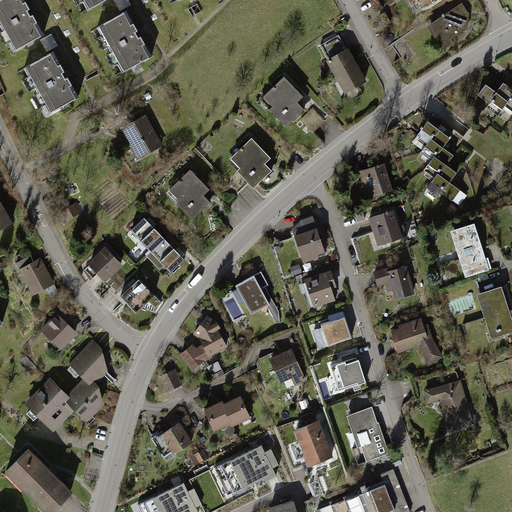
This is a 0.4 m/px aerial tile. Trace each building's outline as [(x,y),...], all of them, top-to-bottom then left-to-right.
[(21,0),(0,0),(0,25),(14,50),(42,33),(29,12),(21,0)] [(81,0),(85,8),(102,0),(81,0)] [(463,3),(430,24),(443,45),(469,29),(470,13),(463,3)] [(126,13),(97,27),(120,71),(148,56),(126,13)] [(43,39),(47,51),(59,47),(55,35),(43,39)] [(340,35),(321,45),(347,92),(365,82),(340,35)] [(52,53),(25,68),(49,112),(76,98),(52,53)] [(285,75),(261,98),(271,109),(270,109),(286,126),(305,107),(300,101),(305,96),(285,75)] [(511,88),(504,82),(496,92),(509,101),(505,105),(511,110),(511,88)] [(505,105),(509,101),(496,92),(486,84),(478,93),(490,103),(487,107),(498,115),(505,105)] [(314,131),(325,120),(313,108),(302,119),(314,131)] [(149,117),(125,130),(143,162),(167,148),(149,117)] [(451,138),(428,120),(417,134),(428,142),(431,138),(444,147),(451,138)] [(253,138),(233,160),(242,169),(238,174),(256,190),(276,168),(271,164),(276,158),(253,138)] [(444,147),(431,138),(428,142),(420,152),(431,160),(435,155),(447,165),(454,155),(444,147)] [(447,165),(435,155),(431,160),(424,169),(434,177),(438,173),(450,182),(457,173),(447,165)] [(384,165),(356,170),(361,197),(390,192),(384,165)] [(187,169),(167,191),(176,199),(171,204),(190,220),(208,200),(203,196),(210,189),(187,169)] [(450,182),(438,173),(434,177),(427,187),(438,195),(441,191),(453,200),(461,191),(450,182)] [(0,230),(12,224),(0,203),(0,230)] [(75,203),(59,212),(64,222),(80,213),(75,203)] [(392,212),(367,219),(375,248),(400,240),(392,212)] [(290,228),(293,235),(313,229),(309,216),(299,220),(290,228)] [(141,217),(127,230),(147,250),(161,237),(141,217)] [(473,223),(448,231),(462,276),(487,269),(473,223)] [(313,229),(293,235),(302,263),(322,256),(313,229)] [(182,258),(161,237),(147,250),(168,271),(182,258)] [(103,247),(86,264),(103,282),(121,264),(103,247)] [(42,259),(21,268),(33,296),(54,287),(42,259)] [(404,262),(373,270),(377,287),(393,283),(396,297),(412,293),(404,262)] [(254,271),(231,286),(248,312),(271,298),(254,271)] [(331,275),(311,280),(317,308),(338,304),(331,275)] [(136,280),(118,297),(133,313),(151,296),(136,280)] [(511,319),(501,285),(476,293),(491,341),(511,334),(511,319)] [(52,311),(39,325),(58,344),(72,330),(52,311)] [(214,318),(207,313),(194,331),(199,335),(203,342),(209,354),(228,345),(219,327),(221,325),(217,318),(209,322),(214,318)] [(347,314),(327,319),(334,347),(354,342),(347,314)] [(420,317),(388,328),(397,355),(417,347),(425,364),(441,357),(420,317)] [(209,354),(203,342),(197,345),(193,342),(180,352),(193,368),(209,354)] [(97,349),(76,370),(91,385),(112,364),(97,349)] [(305,377),(291,351),(273,360),(286,387),(305,377)] [(357,357),(331,366),(336,382),(339,381),(342,389),(366,381),(359,359),(357,359),(357,357)] [(174,369),(161,376),(168,391),(181,384),(174,369)] [(462,380),(427,387),(430,405),(445,403),(451,431),(475,425),(462,380)] [(58,382),(31,406),(46,423),(73,399),(58,382)] [(104,402),(90,389),(72,408),(86,421),(104,402)] [(242,397),(224,404),(232,421),(233,424),(250,416),(242,397)] [(223,402),(206,409),(214,429),(232,421),(224,404),(223,402)] [(372,406),(347,415),(358,446),(353,448),(358,463),(389,453),(379,422),(377,422),(372,406)] [(318,421),(297,429),(310,464),(331,456),(318,421)] [(162,431),(151,437),(164,457),(173,451),(175,452),(191,442),(179,423),(173,427),(163,433),(162,431)] [(261,444),(216,466),(217,470),(221,469),(232,492),(249,483),(264,476),(266,480),(276,475),(269,461),(261,444)] [(28,448),(4,471),(41,510),(65,488),(28,448)] [(409,511),(411,511),(394,468),(381,473),(386,484),(372,489),(364,492),(350,498),(336,503),(322,509),(323,511),(386,511),(395,508),(396,511),(409,511)] [(183,483),(138,504),(140,508),(143,507),(145,511),(197,511),(192,499),(183,483)] [(297,511),(294,501),(270,509),(270,511),(297,511)]
